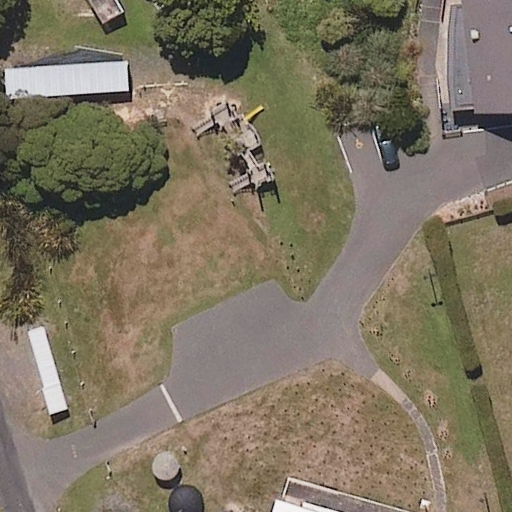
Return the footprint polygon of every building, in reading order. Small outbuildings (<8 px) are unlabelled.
[(126,9),(121,0),(92,0),(105,21),(126,9)] [(511,111),(511,0),(449,0),(462,117),(511,111)] [(70,408),(46,328),(31,332),(54,412),(70,408)] [(210,511),(177,447),(151,460),(178,511),(210,511)] [(403,511),(290,479),(280,511),(403,511)]
